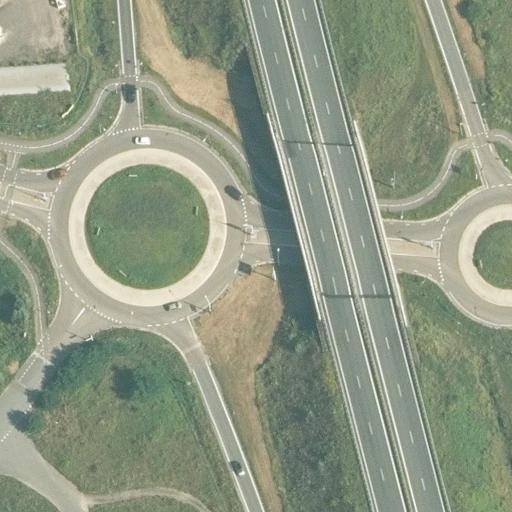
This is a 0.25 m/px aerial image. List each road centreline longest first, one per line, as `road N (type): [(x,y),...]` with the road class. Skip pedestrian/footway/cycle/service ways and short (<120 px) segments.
road 1 (trunk): [(430,511),(301,0)]
road 2 (trunk): [(262,0),(390,511)]
road 3 (secondary): [(231,265),(279,254),(415,264),(448,274)]
road 4 (secondary): [(453,226),(266,220),(236,208)]
road 5 (trunk): [(175,316),(253,511)]
road 6 (trunk): [(506,194),(478,141),(431,0)]
road 7 (unclassified): [(0,424),(90,302)]
road 8 (secondary): [(236,208),(226,182),(198,153),(173,141),(127,141)]
road 9 (trunk): [(123,0),(127,141)]
